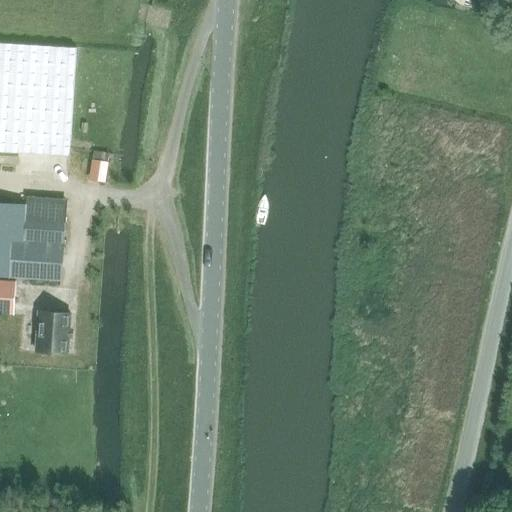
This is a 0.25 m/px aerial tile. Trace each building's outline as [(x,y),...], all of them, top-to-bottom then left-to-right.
[(0,43),(0,151),(69,156),(75,48),(0,43)] [(109,155),(95,152),(91,175),(106,178),(109,155)] [(0,202),(0,277),(21,279),(62,281),(67,198),(27,195),(26,204),(0,202)] [(0,279),(0,313),(14,315),(16,281),(0,279)] [(39,312),(37,352),(69,354),(71,314),(39,312)]
